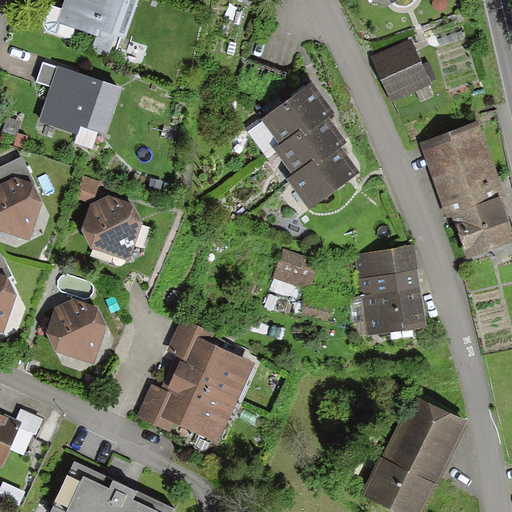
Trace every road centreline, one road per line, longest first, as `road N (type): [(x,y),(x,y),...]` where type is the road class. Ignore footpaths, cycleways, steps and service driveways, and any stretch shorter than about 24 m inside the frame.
road 1 (residential): [(491,511),(477,408),(444,281),(402,166),(323,0)]
road 2 (residential): [(137,435),(0,374)]
